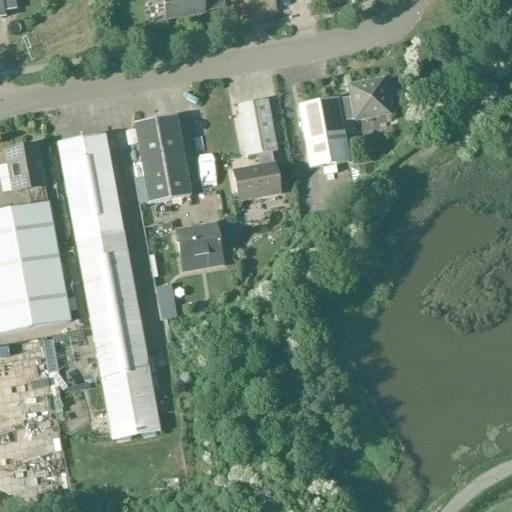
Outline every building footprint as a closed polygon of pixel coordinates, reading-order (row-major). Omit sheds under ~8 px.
[(0,0),(0,19),(4,19),(3,13),(15,11),(13,0),(0,0)] [(163,0),(167,21),(204,15),(203,13),(223,10),(221,0),(163,0)] [(337,102),(337,101),(298,108),(309,171),(349,164),(342,124),(354,121),(354,123),(390,116),(383,81),(348,87),(350,99),(337,102)] [(121,111),(138,106),(136,97),(119,101),(121,111)] [(267,101),(237,107),(247,159),(256,157),(258,169),(232,174),(238,204),(280,196),(274,166),(271,154),(276,153),(267,101)] [(134,126),(135,129),(149,206),(190,198),(175,118),(134,126)] [(57,145),(75,243),(111,441),(159,433),(104,137),(57,145)] [(0,214),(0,336),(70,324),(48,206),(47,206),(44,189),(37,147),(5,153),(13,195),(29,192),(32,209),(0,214)] [(178,245),(180,257),(181,265),(221,258),(215,226),(175,233),(176,235),(174,238),(175,244),(178,245)]
